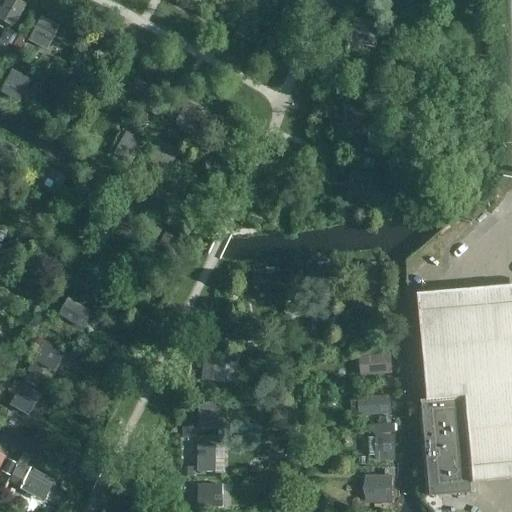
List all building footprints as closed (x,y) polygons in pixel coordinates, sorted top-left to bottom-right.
[(30,3),(24,0),(6,0),(0,11),(0,14),(18,25),(30,3)] [(60,29),(40,18),(28,39),(48,51),(60,29)] [(374,25),(351,23),(349,47),(372,49),(374,25)] [(38,80),(17,69),(6,90),(27,101),(38,80)] [(165,103),(145,92),(134,114),(153,124),(165,103)] [(371,109),(350,110),(351,132),(372,131),(371,109)] [(203,123),(182,112),(171,134),(191,145),(203,123)] [(134,158),(146,137),(125,126),(114,147),(134,158)] [(0,169),(11,175),(22,154),(4,145),(0,153),(0,169)] [(183,158),(163,147),(151,167),(172,178),(183,158)] [(57,196),(68,177),(46,165),(35,184),(57,196)] [(376,178),(351,176),(350,200),(374,202),(376,178)] [(98,221),(109,200),(88,189),(77,210),(98,221)] [(380,267),(357,267),(357,286),(380,286),(380,267)] [(275,295),(275,278),(254,278),(254,295),(275,295)] [(466,398),(474,483),(511,480),(511,285),(419,293),(429,401),(466,398)] [(89,330),(101,309),(80,298),(69,319),(89,330)] [(55,380),(67,359),(46,348),(35,369),(55,380)] [(360,357),(361,376),(393,374),(392,355),(360,357)] [(222,365),(202,363),(199,386),(219,388),(222,365)] [(34,419),(45,398),(24,387),(13,408),(34,419)] [(359,417),(392,415),(390,396),(358,399),(359,417)] [(474,483),(466,398),(429,401),(421,402),(422,404),(430,498),(475,494),(474,483)] [(220,411),(196,412),(196,433),(221,433),(220,411)] [(376,464),(393,464),(392,437),(375,437),(376,464)] [(223,452),(199,452),(199,474),(223,473),(223,452)] [(26,478),(29,462),(8,459),(6,476),(26,478)] [(369,477),(369,502),(395,501),(395,476),(369,477)] [(42,511),(53,491),(33,480),(21,501),(42,511)] [(219,511),(221,494),(200,492),(198,511),(211,511),(219,511)]
